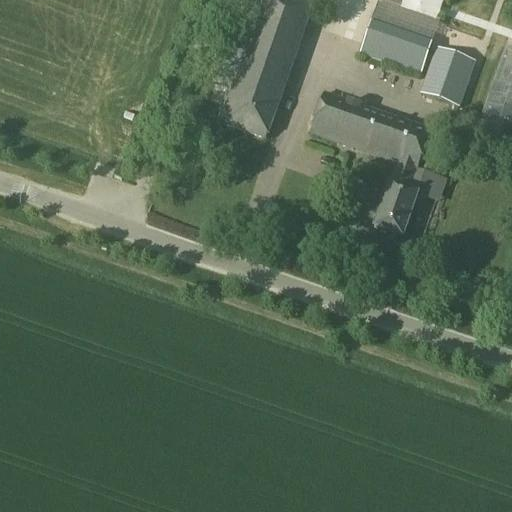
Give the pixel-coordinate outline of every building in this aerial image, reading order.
[(268,139),(312,14),(310,14),(311,10),(283,0),(259,0),(255,11),(240,5),(207,100),(224,106),(218,125),(265,142),(266,138),(268,139)] [(358,56),(418,78),(440,18),(400,3),(389,32),(370,25),(358,56)] [(457,24),(446,50),(473,61),(484,35),(457,24)] [(460,110),(476,64),(437,50),(420,96),(460,110)] [(511,128),(511,52),(506,50),(481,117),(511,128)] [(397,167),(375,231),(402,241),(417,198),(410,195),(431,134),(324,96),(310,136),(397,167)]
